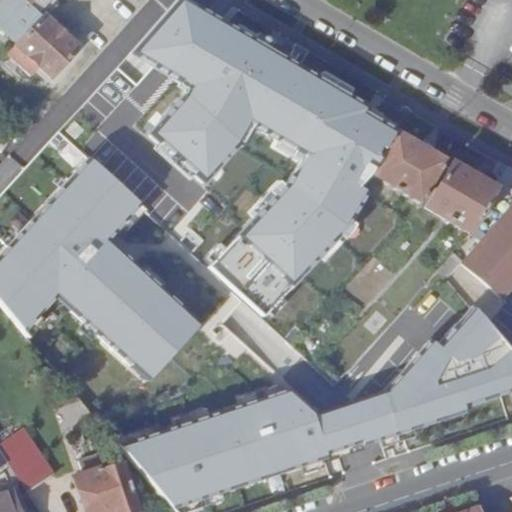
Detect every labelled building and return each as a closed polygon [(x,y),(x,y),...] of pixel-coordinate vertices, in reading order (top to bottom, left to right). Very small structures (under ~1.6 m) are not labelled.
[(0,0),(0,12),(10,0),(0,0)] [(10,0),(0,12),(0,21),(26,45),(17,54),(33,70),(37,66),(45,75),(50,68),(60,79),(87,49),(37,4),(40,0),(10,0)] [(375,175),(424,203),(449,160),(399,130),(382,150),(388,154),(375,175)] [(213,323),(118,242),(154,201),(102,156),(27,243),(0,261),(0,296),(28,339),(36,334),(59,307),(68,301),(85,315),(82,311),(109,334),(108,331),(165,380),(213,323)] [(216,169),(236,188),(247,177),(226,158),(216,169)] [(511,167),(498,187),(454,162),(429,206),(475,234),(509,196),(511,192),(511,167)] [(363,178),(369,172),(366,168),(359,175),(363,178)] [(511,192),(509,196),(511,198),(511,232),(473,279),(511,309),(511,192)] [(473,279),(511,232),(511,198),(509,196),(475,234),(464,247),(438,276),(458,296),(473,279)] [(141,458),(178,507),(468,416),(489,401),(511,393),(511,330),(494,307),(476,320),(464,324),(443,339),(442,340),(361,399),(347,404),(327,418),(306,389),(248,407),(243,411),(137,444),(141,458)] [(63,473),(32,430),(4,449),(15,465),(35,494),(63,473)] [(4,449),(0,443),(0,484),(2,482),(0,479),(0,475),(15,465),(4,449)] [(146,511),(131,465),(112,471),(112,469),(104,471),(103,464),(92,468),(94,474),(81,478),(91,511),(146,511)] [(0,498),(0,511),(24,511),(17,493),(0,498)]
